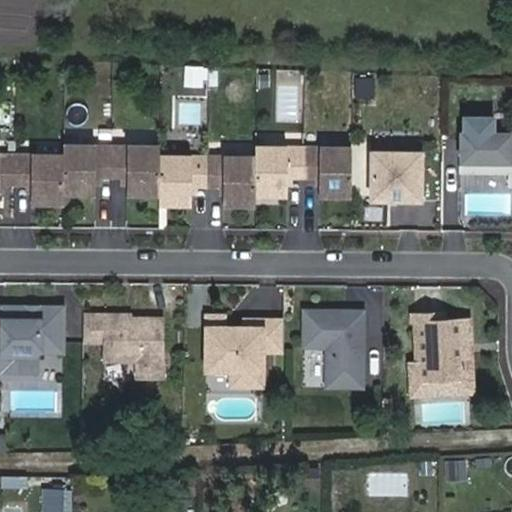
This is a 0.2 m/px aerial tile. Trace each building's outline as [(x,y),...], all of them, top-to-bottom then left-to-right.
[(185,63),(183,86),(206,89),(209,65),(185,63)] [(303,94),(305,70),(285,68),(283,92),(303,94)] [(374,97),(374,78),(356,78),(356,97),(374,97)] [(511,134),(462,133),(461,171),(510,172),(510,185),(511,185),(511,150),(511,151),(511,134)] [(112,147),(64,147),(64,157),(63,193),(95,194),(96,174),(112,174),(112,147)] [(160,148),(112,147),(112,174),(128,174),(127,193),(159,194),(160,157),(160,148)] [(304,149),(256,148),(256,158),(255,195),(288,195),(288,175),(304,176),(304,149)] [(372,148),(371,202),(429,203),(430,149),(372,148)] [(352,149),(304,149),(304,176),(319,176),(319,195),(351,196),(352,149)] [(0,155),(0,182),(16,183),(16,156),(0,155)] [(64,157),(16,156),(16,183),(31,183),(31,203),(63,203),(63,193),(64,157)] [(208,158),(160,157),(159,194),(159,204),(191,204),(192,185),(208,185),(208,158)] [(256,158),(208,158),(208,185),(224,185),(223,205),(255,204),(255,195),(256,158)] [(3,307),(3,339),(0,339),(0,368),(4,369),(4,368),(4,353),(36,353),(41,349),(63,349),(63,308),(40,308),(39,313),(26,313),(27,308),(3,307)] [(364,311),(304,310),(303,347),(326,347),(327,387),(363,387),(364,311)] [(443,311),(416,313),(418,361),(419,381),(463,379),(463,359),(470,358),(468,317),(443,318),(443,311)] [(105,314),(84,314),(84,341),(103,342),(103,361),(138,361),(137,379),(163,379),(164,319),(105,318),(105,314)] [(225,315),(207,315),(206,371),(231,371),(232,386),(263,387),(263,351),(283,351),(284,320),(245,320),(245,327),(224,327),(225,315)] [(4,368),(36,369),(36,353),(4,353),(4,368)] [(412,394),(472,391),(470,358),(463,359),(463,379),(419,381),(418,361),(410,361),(412,394)] [(45,487),(42,511),(71,511),(73,489),(45,487)]
